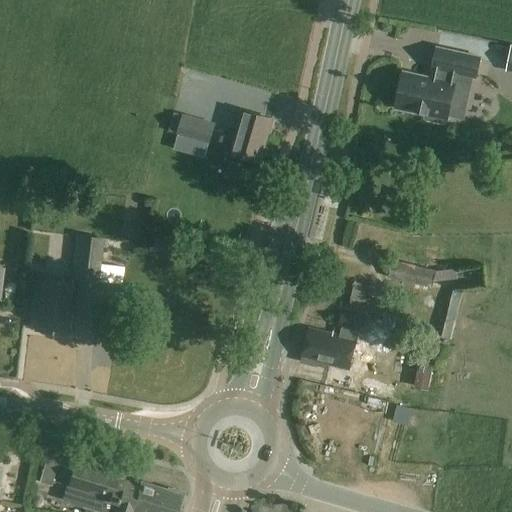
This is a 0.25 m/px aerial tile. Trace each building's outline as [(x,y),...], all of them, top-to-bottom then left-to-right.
[(436,48),(430,76),(403,70),(394,109),(422,115),(425,116),(425,119),(444,123),(455,74),(475,78),(479,57),(436,48)] [(268,133),(272,120),(243,111),(231,153),(258,161),(266,133),(268,133)] [(213,123),(182,115),(177,134),(208,143),(213,123)] [(97,253),(99,238),(77,236),(72,278),(98,281),(100,265),(101,253),(97,253)] [(154,250),(163,252),(165,242),(156,240),(154,250)] [(458,278),(457,269),(436,271),(393,261),(389,277),(433,287),(434,281),(458,278)] [(98,281),(122,284),(123,268),(100,265),(98,281)] [(41,280),(35,330),(66,334),(71,284),(41,280)] [(354,283),(349,304),(364,307),(369,286),(354,283)] [(310,328),(301,363),(322,367),(323,363),(349,370),(357,337),(361,338),(366,318),(344,313),(340,328),(342,329),(340,336),(310,328)] [(75,462),(67,486),(62,501),(100,511),(132,511),(133,511),(135,511),(175,511),(180,494),(141,482),(140,485),(117,478),(118,475),(75,462)] [(40,481),(51,485),(55,473),(43,470),(40,481)]
